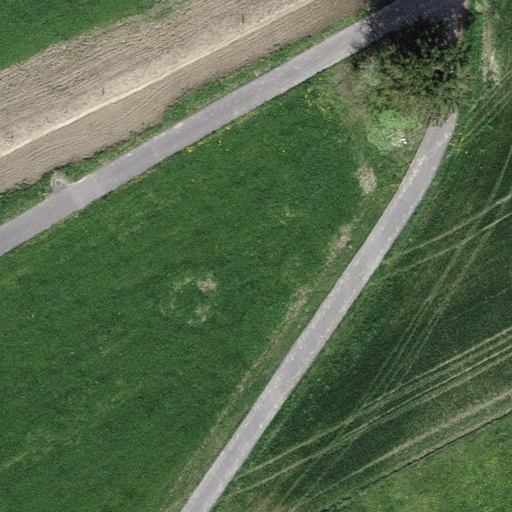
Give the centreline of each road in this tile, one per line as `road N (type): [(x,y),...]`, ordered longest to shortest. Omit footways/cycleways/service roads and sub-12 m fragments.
road 1 (track): [(193,511),(420,179),(449,64),(441,0)]
road 2 (track): [(0,242),(421,0)]
